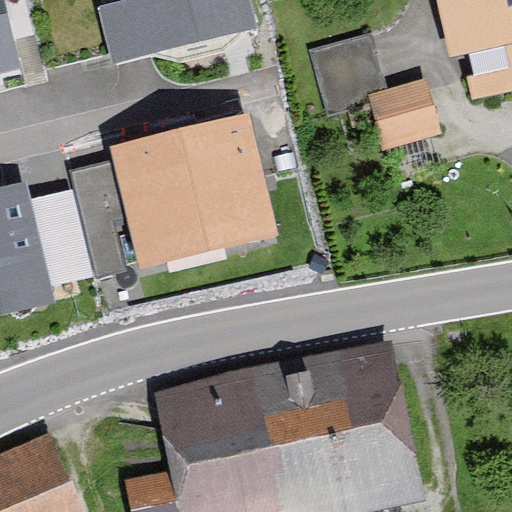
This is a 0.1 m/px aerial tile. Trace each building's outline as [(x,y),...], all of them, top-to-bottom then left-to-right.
[(0,0),(0,86),(36,79),(18,0),(0,0)] [(106,7),(120,70),(264,36),(255,0),(125,0),(126,2),(106,7)] [(511,0),(446,0),(461,63),(511,51),(511,0)] [(335,108),(397,92),(381,35),(320,52),(335,108)] [(457,143),(440,81),(397,92),(375,99),(391,160),(457,143)] [(120,157),(151,286),(292,252),(260,123),(120,157)] [(31,181),(0,189),(0,330),(65,314),(31,181)] [(436,511),(398,343),(160,397),(178,476),(135,486),(141,511),(436,511)] [(88,511),(57,440),(0,464),(0,511),(88,511)]
